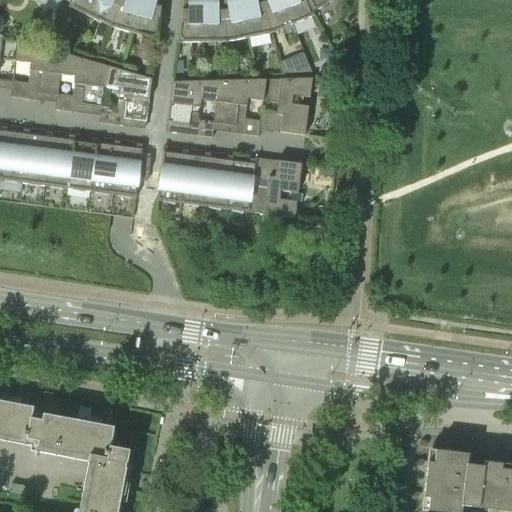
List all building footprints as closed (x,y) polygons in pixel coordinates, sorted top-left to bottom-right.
[(69,7),(90,17),(98,0),(72,0),(71,4),(69,7)] [(98,0),(90,17),(110,28),(120,0),(98,0)] [(120,0),(110,28),(132,34),(141,0),(120,0)] [(141,0),(132,34),(157,40),(162,0),(141,0)] [(183,0),(178,43),(204,43),(203,0),(183,0)] [(203,0),(204,43),(226,43),(222,0),(203,0)] [(222,0),(226,43),(249,38),(241,0),(222,0)] [(241,0),(249,38),(271,34),(261,0),(241,0)] [(261,0),(271,34),(293,25),(282,0),(261,0)] [(314,16),(313,13),(305,0),(282,0),(293,25),(314,16)] [(305,0),(313,13),(323,7),(327,5),(330,2),(331,0),(305,0)] [(0,63),(0,60),(16,62),(18,40),(0,34),(0,81),(12,83),(12,82),(0,80),(0,63)] [(36,93),(57,96),(62,53),(18,40),(16,62),(31,64),(29,84),(12,82),(12,83),(10,97),(27,99),(28,97),(36,98),(36,93)] [(55,110),(71,113),(72,110),(80,111),(80,106),(101,109),(107,67),(62,53),(57,96),(55,110)] [(124,124),(125,120),(146,122),(152,80),(107,67),(101,109),(99,123),(116,126),(116,123),(124,124)] [(280,133),(305,136),(309,108),(292,106),(293,97),(310,99),(313,79),(266,80),(263,102),(279,104),(277,115),(262,113),(261,122),(261,123),(281,126),(280,133)] [(261,123),(261,122),(246,120),(248,100),(263,102),(266,80),(220,81),(217,103),(214,123),(215,124),(235,127),(234,132),(243,133),(242,135),(259,137),(261,123)] [(215,124),(214,123),(199,121),(202,101),(217,103),(220,81),(173,82),(167,125),(189,128),(188,133),(196,134),(196,136),(213,138),(215,124)] [(0,175),(0,180),(22,183),(29,134),(6,131),(0,175)] [(22,183),(45,186),(51,137),(29,134),(22,183)] [(45,186),(68,189),(74,140),(51,137),(45,186)] [(68,189),(91,192),(97,143),(74,140),(68,189)] [(91,192),(114,195),(120,146),(97,143),(91,192)] [(136,198),(139,180),(143,149),(120,146),(114,195),(136,198)] [(157,201),(180,204),(186,155),(164,152),(157,201)] [(180,204),(203,207),(209,158),(186,155),(180,204)] [(203,207),(226,210),(232,161),(209,158),(203,207)] [(249,213),(255,166),(256,164),(232,161),(226,210),(249,213)] [(294,219),(298,194),(302,165),(277,161),(276,169),(255,166),(249,213),(264,215),(294,219)] [(117,511),(120,498),(129,450),(110,447),(114,428),(43,414),(42,415),(32,413),(33,408),(0,402),(0,435),(38,443),(37,447),(89,457),(78,511),(117,511)] [(468,466),(469,455),(435,451),(434,462),(428,461),(423,500),(429,501),(427,511),(461,511),(462,507),(478,509),(479,504),(511,507),(511,465),(484,462),(483,468),(468,466)]
